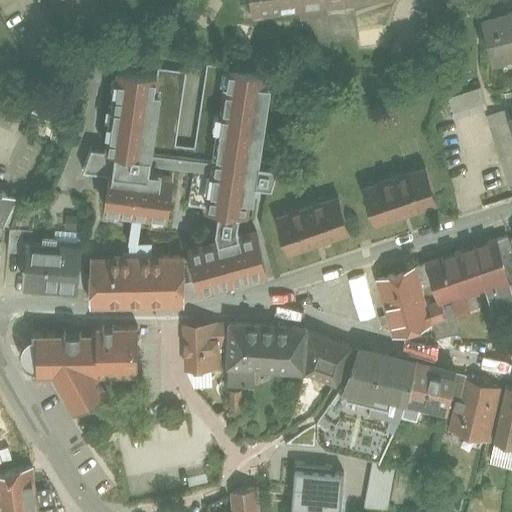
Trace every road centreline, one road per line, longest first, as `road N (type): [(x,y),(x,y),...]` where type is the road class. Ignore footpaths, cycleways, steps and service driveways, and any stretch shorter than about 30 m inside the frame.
road 1 (residential): [(0,309),(197,304),(268,288)]
road 2 (residential): [(268,288),(511,210)]
road 3 (residential): [(268,288),(354,323),(511,357)]
road 4 (tertiary): [(103,511),(0,354)]
